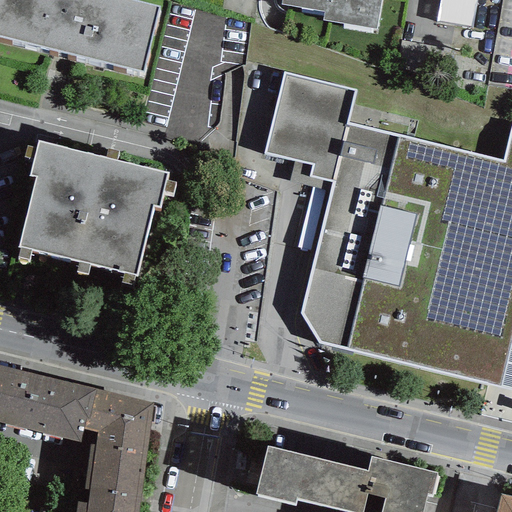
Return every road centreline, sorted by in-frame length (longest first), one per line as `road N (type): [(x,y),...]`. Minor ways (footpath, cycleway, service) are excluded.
road 1 (unknown): [(0,140),(5,129),(40,116),(80,114),(273,179),(281,238),(255,392)]
road 2 (residential): [(211,382),(511,455)]
road 3 (residential): [(0,330),(211,382)]
road 4 (residential): [(211,382),(187,511)]
